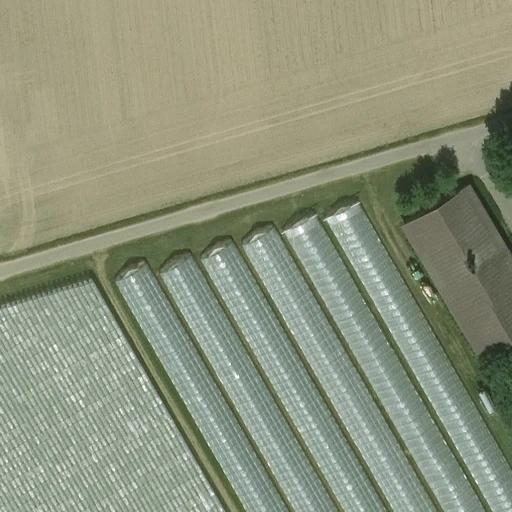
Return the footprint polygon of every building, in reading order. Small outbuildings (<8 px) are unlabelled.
[(178,136),(143,137),(145,179),(180,178),(178,136)] [(222,165),(221,140),(187,142),(188,167),(222,165)] [(511,259),(467,185),(403,223),(483,359),(511,341),(511,259)] [(98,202),(98,191),(62,192),(62,204),(98,202)] [(436,346),(363,194),(330,210),(398,350),(422,338),(427,350),(436,346)] [(315,209),(287,224),(360,361),(380,351),(372,335),(381,331),(315,209)]
